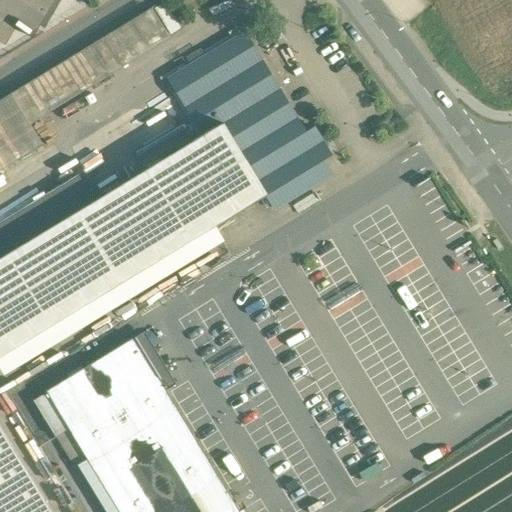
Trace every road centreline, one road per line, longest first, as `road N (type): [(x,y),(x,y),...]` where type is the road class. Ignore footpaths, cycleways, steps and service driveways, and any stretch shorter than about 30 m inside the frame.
road 1 (residential): [(486,175),(359,0)]
road 2 (residential): [(134,0),(0,82)]
